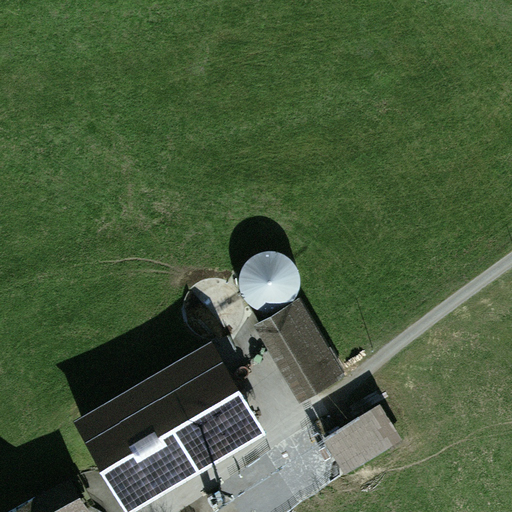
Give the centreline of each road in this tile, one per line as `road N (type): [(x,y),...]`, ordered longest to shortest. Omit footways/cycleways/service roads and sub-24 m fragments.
road 1 (track): [(164,511),(358,379)]
road 2 (track): [(511,260),(358,379)]
